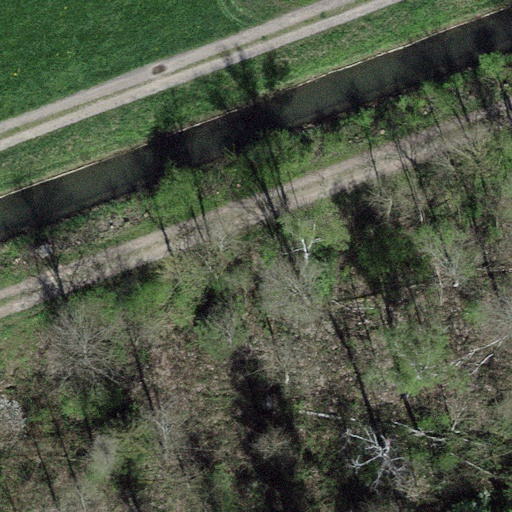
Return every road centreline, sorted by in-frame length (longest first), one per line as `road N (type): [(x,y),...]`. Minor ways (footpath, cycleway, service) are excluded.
road 1 (track): [(0,303),(511,111)]
road 2 (track): [(0,138),(367,0)]
